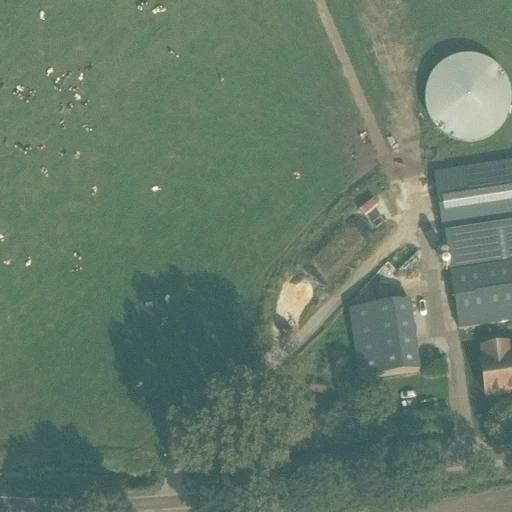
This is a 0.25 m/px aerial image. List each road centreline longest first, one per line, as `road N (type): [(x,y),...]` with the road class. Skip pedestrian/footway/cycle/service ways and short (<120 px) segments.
road 1 (track): [(475,464),(417,231),(387,178),(316,0)]
road 2 (unclassified): [(130,511),(511,457)]
